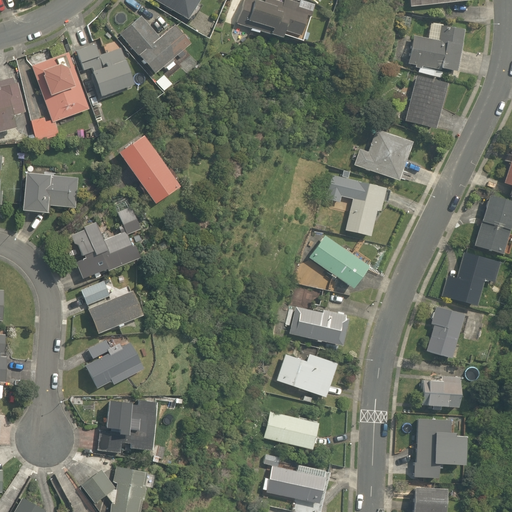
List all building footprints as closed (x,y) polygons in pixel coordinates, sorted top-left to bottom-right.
[(152,0),(187,21),(199,0),(152,0)] [(263,0),(263,3),(254,0),(243,0),(235,24),(250,29),(249,31),(257,34),(257,32),(279,39),(280,35),(300,41),(312,6),(298,1),(297,5),(282,0),(281,3),(271,0),(263,0)] [(158,38),(139,16),(118,34),(153,74),(162,66),(164,69),(173,61),(171,59),(187,45),(172,26),(158,38)] [(459,42),(461,30),(439,26),(436,41),(412,36),(406,64),(414,66),(414,68),(420,69),(420,67),(422,67),(428,68),(438,70),(439,69),(454,72),(454,70),(456,71),(462,43),(459,42)] [(91,69),(100,98),(133,88),(122,49),(98,56),(95,45),(76,51),(82,71),(91,69)] [(67,53),(30,66),(49,117),(46,117),(30,121),(35,142),(47,139),(48,141),(55,139),(55,137),(58,135),(55,122),(88,109),(67,53)] [(403,122),(433,130),(445,85),(415,77),(403,122)] [(0,133),(15,129),(12,117),(24,113),(16,84),(14,85),(12,79),(0,81),(0,133)] [(90,126),(91,138),(99,137),(98,125),(90,126)] [(353,166),(396,182),(410,143),(376,130),(367,153),(359,150),(353,166)] [(118,154),(153,205),(178,188),(143,137),(118,154)] [(511,189),(509,197),(511,198),(511,154),(502,184),(511,187),(511,189)] [(22,212),(49,214),(49,207),(75,209),(77,179),(25,175),(22,212)] [(344,231),(368,238),(375,211),(378,212),(380,201),(386,203),(389,191),(383,190),(383,189),(356,183),(344,231)] [(473,246),(501,255),(511,220),(511,203),(488,196),(473,246)] [(75,263),(82,279),(106,269),(107,271),(140,258),(135,246),(132,247),(127,235),(140,230),(131,207),(117,213),(124,232),(102,241),(95,223),(83,228),(84,230),(70,236),(73,244),(77,246),(83,260),(75,263)] [(308,258),(351,289),(367,267),(324,236),(308,258)] [(441,297),(476,306),(482,280),(493,283),(499,263),(463,254),(456,279),(446,276),(441,297)] [(81,291),(87,306),(109,296),(103,282),(81,291)] [(87,310),(97,334),(141,316),(132,292),(87,310)] [(321,313),(293,307),(287,334),(326,343),(324,350),(335,353),(336,345),(339,346),(345,319),(324,314),(325,312),(321,312),(321,313)] [(424,351),(449,359),(462,316),(434,307),(429,325),(432,326),(424,351)] [(84,366),(95,389),(110,382),(112,385),(143,370),(130,343),(120,347),(118,344),(109,349),(105,341),(86,350),(91,359),(107,352),(108,354),(84,366)] [(275,381),(323,398),(335,364),(307,355),(305,362),(284,355),(275,381)] [(420,405),(456,408),(458,378),(439,376),(438,382),(422,381),(420,405)] [(97,451),(119,453),(120,443),(129,444),(128,448),(149,451),(154,402),(138,400),(137,406),(117,404),(114,432),(99,431),(97,451)] [(262,439),(310,450),(316,424),(269,412),(262,439)] [(412,477),(436,478),(437,464),(461,465),(462,437),(452,437),(452,433),(447,433),(447,421),(416,419),(414,462),(413,462),(412,477)] [(295,471),(276,467),(278,458),(264,455),(262,464),(270,466),(267,479),(264,479),(261,489),(265,490),(265,492),(295,499),(292,511),(294,511),(311,511),(312,511),(317,511),(325,473),(321,472),(321,471),(296,465),(295,471)] [(108,511),(138,511),(145,473),(115,467),(112,482),(116,483),(114,488),(101,470),(80,486),(94,504),(105,495),(111,503),(108,511)] [(411,511),(443,511),(444,489),(412,488),(411,511)] [(43,511),(44,511),(21,498),(12,511),(43,511)]
